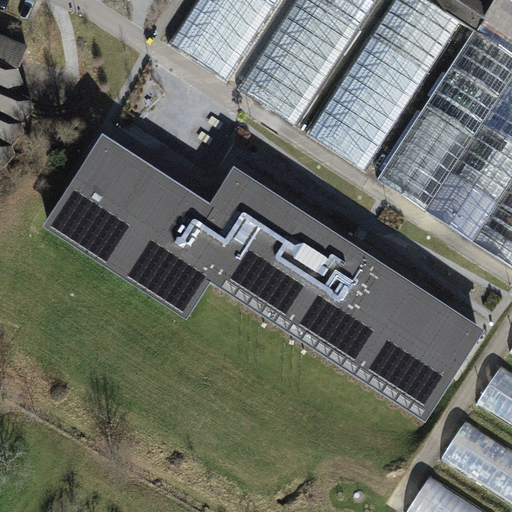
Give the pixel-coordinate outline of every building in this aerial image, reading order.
[(511,0),(205,0),(175,48),(181,52),(233,85),(287,0),(303,0),(244,92),(303,129),(386,0),(399,0),(312,136),(371,174),(469,23),(484,33),(387,182),(437,214),(486,245),(511,261),(511,0)] [(18,67),(26,47),(0,35),(0,167),(1,168),(13,156),(11,146),(23,132),(20,124),(33,108),(31,100),(22,97),(18,95),(21,88),(17,69),(18,67)] [(211,219),(104,149),(77,190),(53,227),(189,315),(212,280),(426,419),(453,379),(455,375),(483,332),(354,248),(240,175),(211,219)] [(511,367),(510,366),(498,384),(482,408),(511,427),(511,367)] [(511,449),(472,423),(460,440),(448,460),(511,502),(511,449)] [(493,511),(438,475),(425,494),(412,511),(493,511)]
